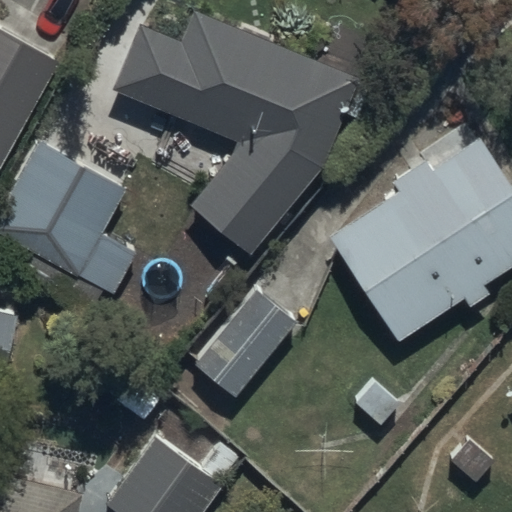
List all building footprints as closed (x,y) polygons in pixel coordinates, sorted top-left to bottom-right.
[(5,0),(0,0),(0,158),(1,159),(68,32),(5,0)] [(354,65),(208,0),(191,0),(181,24),(141,6),(111,74),(237,131),(189,190),(252,240),(327,147),(354,65)] [(394,177),(329,221),(397,328),(459,284),(466,295),(491,279),(486,271),(511,252),(511,172),(480,123),(435,155),(428,143),(389,168),(394,177)] [(129,174),(37,126),(0,192),(0,218),(114,283),(137,242),(101,222),(129,174)] [(193,351),(229,382),(293,308),(257,277),(193,351)] [(16,295),(0,292),(0,360),(5,362),(16,295)] [(219,432),(200,458),(154,425),(106,491),(134,511),(197,511),(225,475),(220,472),(238,446),(219,432)] [(74,511),(82,474),(0,453),(0,511),(74,511)]
